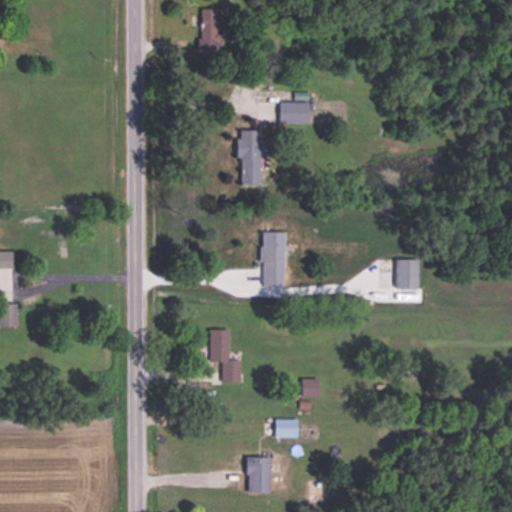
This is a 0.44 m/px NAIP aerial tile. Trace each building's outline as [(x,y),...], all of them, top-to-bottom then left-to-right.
[(231,35),(216,34),(216,10),(199,10),(199,53),(215,53),(216,43),(231,43),(231,35)] [(278,124),(307,124),(307,103),(278,103),(278,124)] [(257,132),(237,132),(237,160),(240,160),(240,187),(258,187),(259,157),(266,157),(266,142),(257,142),(257,132)] [(260,288),(283,288),(283,234),(260,234),(260,288)] [(0,252),(0,269),(11,270),(11,253),(0,252)] [(417,261),(394,261),(393,290),(416,290),(417,261)] [(15,305),(0,305),(0,327),(15,328),(15,305)] [(227,362),(227,331),(209,331),(209,364),(220,364),(220,385),(239,385),(239,362),(227,362)] [(300,381),(300,398),(317,398),(317,381),(300,381)] [(295,422),(274,422),(274,438),(295,438),(295,422)] [(268,494),(268,458),(245,458),(245,494),(268,494)]
